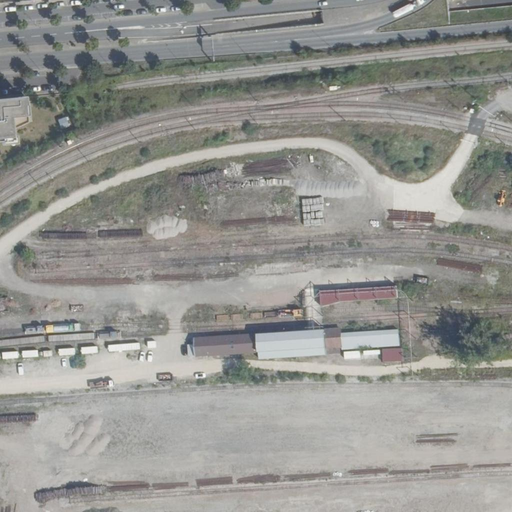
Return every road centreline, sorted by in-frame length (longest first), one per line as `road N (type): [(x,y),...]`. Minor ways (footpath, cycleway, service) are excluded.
road 1 (track): [(0,237),(102,178),(203,149),(314,137),(340,144),(386,187),(408,195),(434,191),(456,172),(470,141)]
road 2 (track): [(511,401),(284,411),(237,400),(45,410),(0,421)]
road 3 (primary): [(511,0),(0,39)]
road 4 (primary): [(163,48),(511,25)]
road 5 (primary): [(163,48),(341,30),(422,0)]
road 6 (primary): [(224,14),(0,38)]
road 7 (track): [(0,375),(221,360)]
road 8 (residential): [(212,0),(0,19)]
road 9 (primary): [(0,63),(163,48)]
road 10 (primary): [(357,0),(224,14)]
